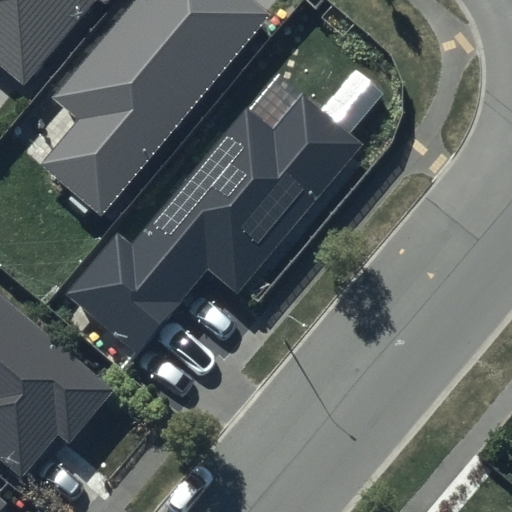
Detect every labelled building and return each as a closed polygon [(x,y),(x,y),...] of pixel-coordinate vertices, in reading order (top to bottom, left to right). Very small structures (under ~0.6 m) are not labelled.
[(0,0),(0,62),(25,83),(95,0),(96,0),(104,6),(109,0),(0,0)] [(133,0),(54,97),(80,118),(41,165),(103,216),(270,13),(254,0),(133,0)] [(365,146),(301,93),(271,129),(244,107),(131,243),(118,232),(68,293),(140,352),(207,271),(239,298),(365,146)] [(112,392),(0,297),(0,457),(22,477),(58,435),(68,444),(112,392)] [(0,511),(2,511),(8,505),(0,498),(0,511)]
